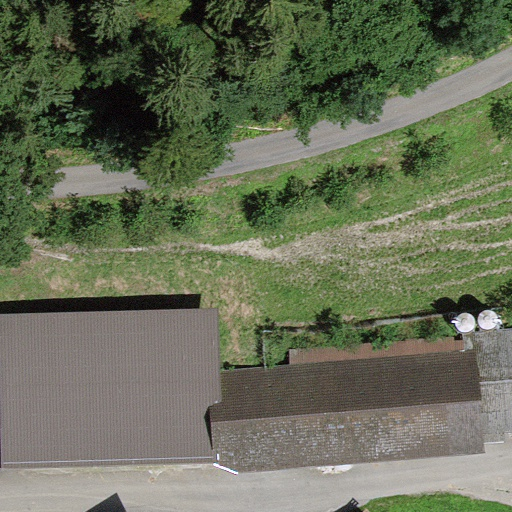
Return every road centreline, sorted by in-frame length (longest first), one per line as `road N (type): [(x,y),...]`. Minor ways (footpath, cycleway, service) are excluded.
road 1 (track): [(0,185),(79,183),(308,142),(410,110),(511,63)]
road 2 (unclassified): [(511,458),(233,503),(148,490),(0,498)]
